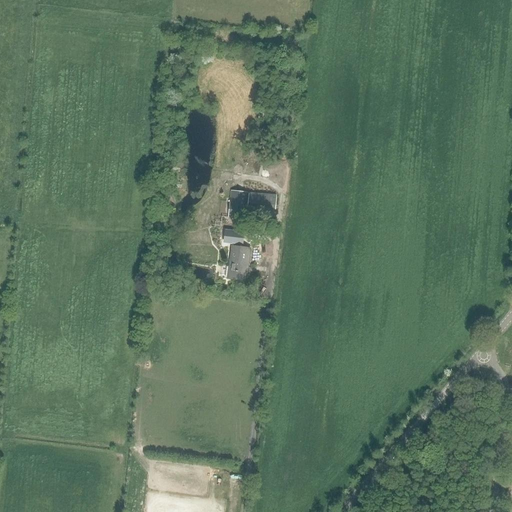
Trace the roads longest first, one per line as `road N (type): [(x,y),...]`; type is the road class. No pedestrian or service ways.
road 1 (tertiary): [(343,511),(480,352)]
road 2 (unclassified): [(493,511),(504,395),(502,379),(480,352)]
